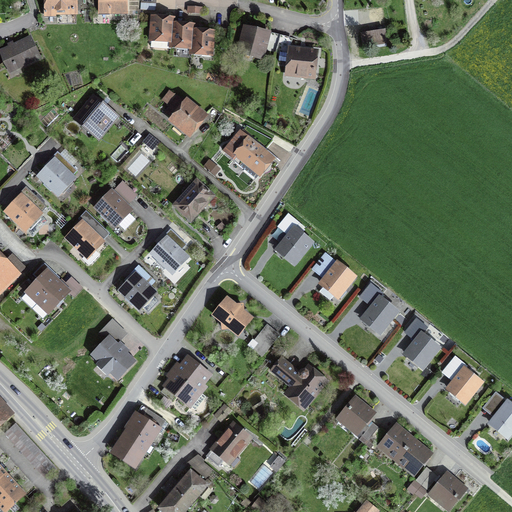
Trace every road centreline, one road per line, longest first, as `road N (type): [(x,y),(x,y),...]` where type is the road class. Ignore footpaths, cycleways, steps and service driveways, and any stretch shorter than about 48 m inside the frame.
road 1 (residential): [(489,481),(228,268)]
road 2 (residential): [(228,268),(77,463)]
road 3 (residential): [(277,198),(337,100),(337,0)]
